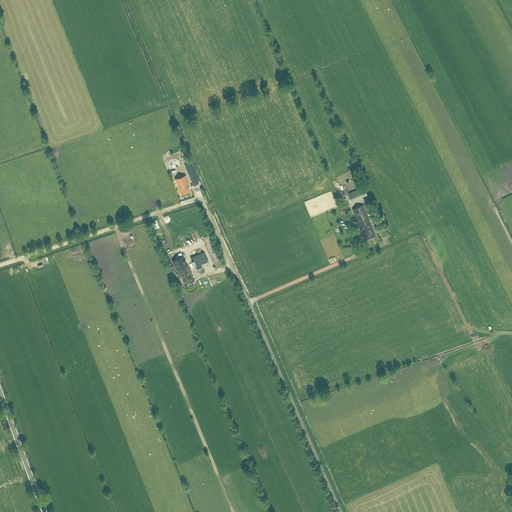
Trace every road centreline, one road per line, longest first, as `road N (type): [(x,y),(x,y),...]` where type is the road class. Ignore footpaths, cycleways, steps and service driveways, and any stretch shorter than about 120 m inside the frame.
road 1 (unclassified): [(340,511),(203,201),(180,203)]
road 2 (track): [(115,225),(233,511)]
road 3 (track): [(0,264),(180,203)]
road 4 (unclassified): [(43,511),(0,396)]
